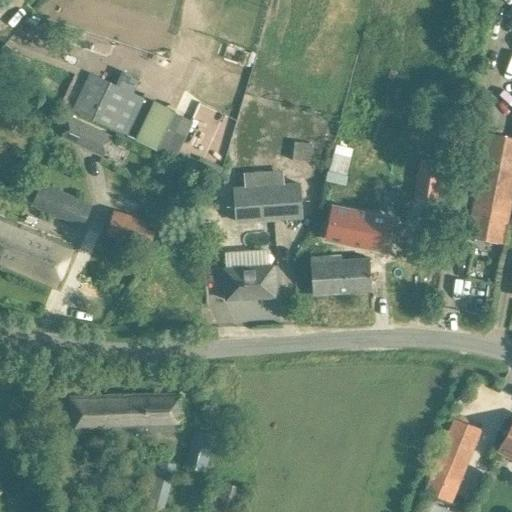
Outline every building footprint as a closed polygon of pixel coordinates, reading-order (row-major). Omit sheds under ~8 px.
[(65,107),(121,134),(139,96),(83,70),(65,107)] [(152,103),(135,141),(175,160),(193,122),(152,103)] [(102,157),(112,135),(72,116),(61,138),(102,157)] [(467,232),(466,235),(468,236),(467,237),(503,244),(511,195),(511,137),(487,133),(468,232),(467,232)] [(292,141),(291,158),(308,160),(309,142),(292,141)] [(330,180),(348,182),(351,155),(334,153),(330,180)] [(422,161),(409,225),(431,230),(443,165),(422,161)] [(83,227),(93,205),(41,182),(31,205),(83,227)] [(298,182),(234,187),(237,221),(301,217),(298,182)] [(148,247),(153,232),(145,229),(148,221),(114,209),(106,232),(148,247)] [(332,210),(325,243),(385,255),(391,222),(332,210)] [(0,261),(57,286),(74,247),(0,217),(0,261)] [(412,254),(394,255),(395,271),(413,270),(412,254)] [(340,255),(310,257),(313,294),(372,290),(370,258),(341,260),(340,255)] [(278,296),(277,276),(276,265),(218,269),(219,284),(225,284),(226,300),(278,296)] [(180,393),(69,395),(76,432),(180,430),(180,393)] [(455,418),(446,440),(471,451),(480,429),(455,418)] [(511,422),(498,450),(511,457),(511,422)] [(214,434),(195,429),(185,465),(205,470),(214,434)] [(155,460),(143,504),(162,510),(174,464),(155,460)] [(232,511),(240,487),(216,480),(206,511),(232,511)]
